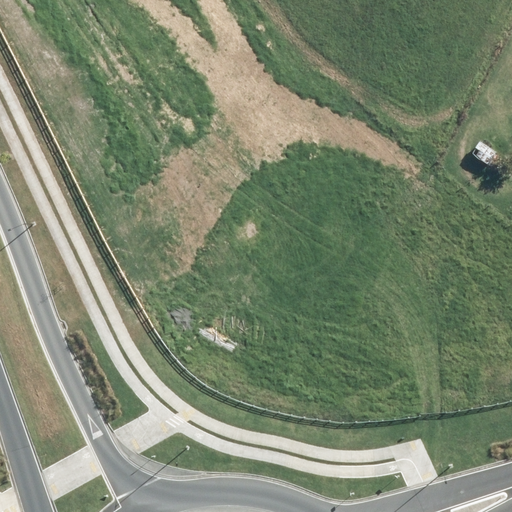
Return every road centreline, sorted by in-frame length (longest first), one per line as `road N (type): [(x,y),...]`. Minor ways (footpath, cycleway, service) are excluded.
road 1 (secondary): [(0,160),(139,503)]
road 2 (secondary): [(139,503),(190,485),(245,483),(297,496),(322,511)]
road 3 (residential): [(381,511),(511,467)]
